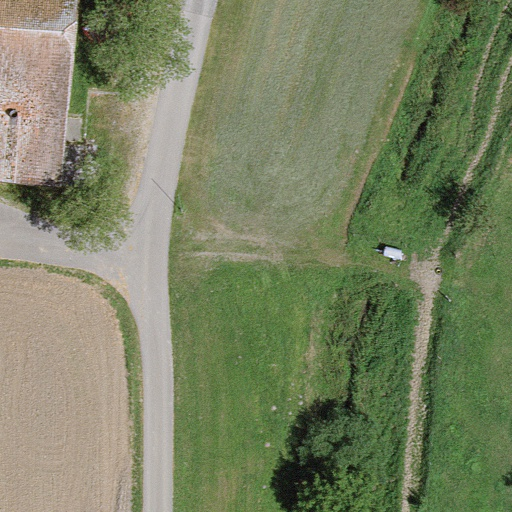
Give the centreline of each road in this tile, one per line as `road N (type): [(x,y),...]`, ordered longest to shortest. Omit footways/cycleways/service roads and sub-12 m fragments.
road 1 (residential): [(158,511),(155,242)]
road 2 (track): [(155,242),(201,0)]
